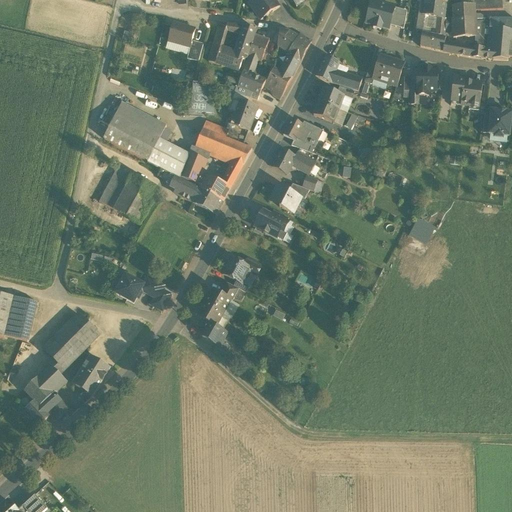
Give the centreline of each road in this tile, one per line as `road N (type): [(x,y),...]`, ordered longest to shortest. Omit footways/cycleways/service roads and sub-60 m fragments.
road 1 (tertiary): [(0,501),(148,359),(322,39)]
road 2 (track): [(53,297),(167,324),(303,433),(511,440)]
road 3 (track): [(53,297),(119,0)]
road 4 (residential): [(322,39),(299,29),(117,7)]
road 5 (unclassified): [(511,66),(443,60),(330,22)]
